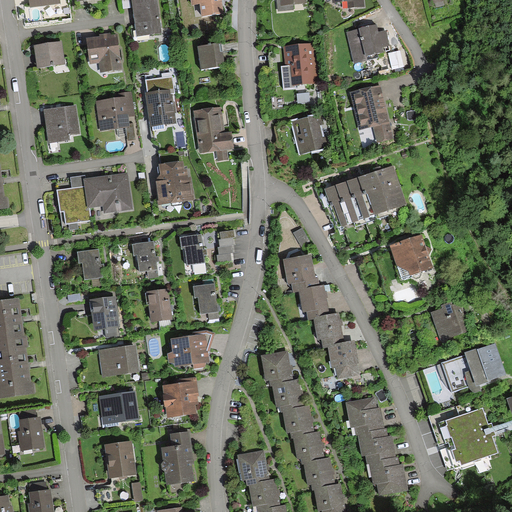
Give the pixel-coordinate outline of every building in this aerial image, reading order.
[(133,0),(137,33),(161,31),(158,0),(133,0)] [(203,0),(204,11),(224,9),(222,0),(203,0)] [(349,27),(355,59),(368,56),(367,51),(385,48),(384,43),(390,42),(387,26),(380,28),(379,21),(349,27)] [(101,70),(122,67),(118,33),(88,37),(91,61),(100,60),(101,70)] [(36,43),(39,65),(65,62),(63,40),(36,43)] [(203,44),(206,65),(226,62),(223,42),(203,44)] [(287,44),(290,82),(318,80),(315,42),(287,44)] [(376,121),(379,136),(394,133),(383,81),(353,87),(361,125),(376,121)] [(151,123),(177,120),(173,89),(148,92),(151,123)] [(127,124),(130,124),(129,116),(134,115),(132,91),(122,92),(123,96),(98,99),(101,128),(127,124)] [(45,108),(49,140),(71,137),(70,131),(80,130),(76,103),(45,108)] [(218,148),(219,159),(229,158),(228,147),(235,147),(233,129),(224,130),(222,106),(197,108),(201,149),(218,148)] [(295,118),(302,151),(330,145),(327,134),(324,135),(322,123),(325,123),(323,113),(295,118)] [(129,139),(136,138),(135,123),(130,124),(127,124),(129,139)] [(159,202),(194,197),(191,176),(190,176),(189,167),(186,167),(184,159),(160,162),(162,175),(155,176),(159,202)] [(329,190),(342,227),(408,205),(396,167),(381,172),(369,176),(358,180),(347,184),(336,187),(329,190)] [(106,212),(131,208),(127,175),(116,177),(87,181),(90,207),(105,204),(106,212)] [(66,225),(92,221),(86,187),(73,189),(69,189),(61,190),(66,225)] [(303,245),(310,242),(303,228),(296,232),(303,245)] [(234,246),(233,239),(235,238),(234,231),(221,232),(221,240),(220,240),(221,247),(219,248),(220,256),(218,256),(218,262),(231,261),(231,255),(233,255),(232,246),(234,246)] [(204,250),(202,235),(181,238),(183,252),(186,251),(188,266),(206,264),(205,255),(208,255),(208,250),(204,250)] [(391,246),(400,277),(431,268),(422,237),(391,246)] [(155,257),(153,242),(133,245),(135,259),(138,258),(140,273),(149,272),(150,279),(159,278),(157,262),(160,262),(159,256),(155,257)] [(101,264),(99,249),(79,252),(81,266),(84,265),(86,280),(103,278),(102,270),(106,269),(105,264),(101,264)] [(300,279),(301,286),(305,307),(310,307),(311,314),(315,313),(320,344),(330,342),(334,364),(338,363),(340,374),(359,371),(357,360),(360,360),(359,355),(356,338),(345,339),(343,326),(340,309),(330,311),(328,297),(325,281),(321,282),(319,275),(316,275),(315,267),(312,252),(285,257),(289,281),(300,279)] [(199,298),(202,314),(221,311),(219,298),(217,299),(215,285),(193,288),(195,298),(199,298)] [(150,293),(153,321),(171,319),(168,291),(150,293)] [(94,301),(98,330),(116,327),(113,299),(94,301)] [(435,308),(443,336),(471,328),(462,299),(435,308)] [(0,390),(1,397),(31,392),(27,366),(21,321),(18,301),(0,303),(0,390)] [(170,363),(179,369),(190,368),(191,370),(205,368),(205,362),(209,352),(215,333),(207,332),(194,334),(194,338),(174,341),(175,353),(169,355),(170,363)] [(478,382),(507,372),(498,342),(468,351),(478,382)] [(101,349),(105,374),(139,370),(136,344),(101,349)] [(288,426),(293,425),(298,453),(304,452),(309,479),(315,478),(320,511),(344,511),(344,508),(340,485),(335,486),(333,478),(330,458),(324,459),(323,453),(320,432),(314,433),(313,427),(309,406),(303,407),(302,400),(299,380),(293,381),(291,375),(288,354),(265,358),(268,375),(273,374),(277,402),(284,400),(288,426)] [(165,382),(169,413),(197,410),(196,402),(200,401),(197,375),(184,376),(184,379),(165,382)] [(102,396),(105,422),(140,417),(136,391),(102,396)] [(371,463),(373,462),(376,478),(378,478),(381,493),(407,488),(405,477),(401,478),(400,469),(398,458),(395,458),(394,450),(390,451),(389,441),(387,430),(383,431),(381,422),(378,422),(376,413),(374,400),(351,405),(354,420),(356,420),(359,435),(361,435),(364,448),(368,447),(371,463)] [(460,459),(461,465),(496,454),(491,438),(495,437),(491,426),(487,427),(482,411),(447,421),(454,444),(455,447),(456,449),(452,450),(455,460),(460,459)] [(20,431),(23,450),(43,447),(39,418),(22,420),(23,430),(20,431)] [(164,443),(169,480),(195,476),(189,429),(172,431),(174,442),(164,443)] [(108,444),(111,475),(136,472),(133,441),(108,444)] [(261,511),(286,511),(286,506),(280,507),(280,503),(276,481),(270,482),(269,478),(265,455),(242,459),(245,474),(249,473),(254,498),(259,497),(261,511)] [(134,485),(135,502),(144,502),(143,485),(134,485)] [(32,511),(52,511),(50,491),(30,494),(32,511)] [(0,498),(0,511),(11,511),(11,507),(10,507),(8,498),(0,498)]
